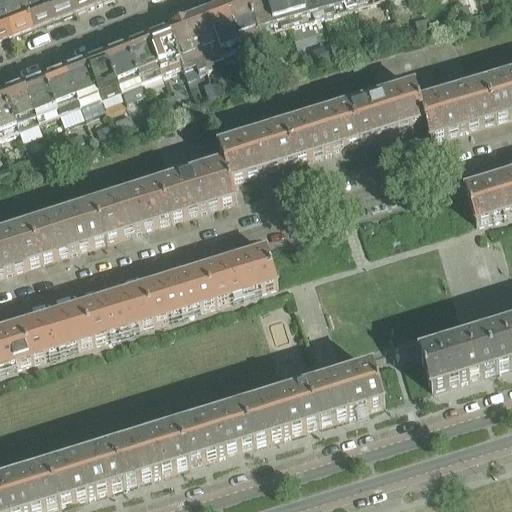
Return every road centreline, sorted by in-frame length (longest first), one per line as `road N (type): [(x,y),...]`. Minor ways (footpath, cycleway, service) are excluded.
road 1 (residential): [(0,313),(432,173),(511,156)]
road 2 (residential): [(511,415),(200,511)]
road 3 (residential): [(298,511),(511,444)]
road 4 (residential): [(192,0),(0,74)]
